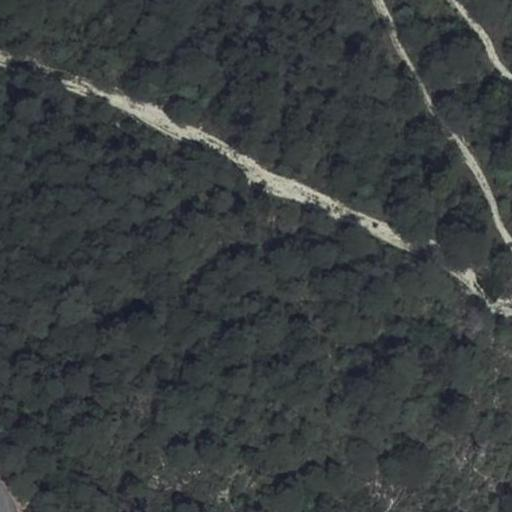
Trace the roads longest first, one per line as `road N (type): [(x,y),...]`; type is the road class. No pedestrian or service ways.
road 1 (track): [(511,307),(491,309),(462,273),(373,223),(83,88),(0,60)]
road 2 (track): [(365,0),(408,90),(473,171),(511,255)]
